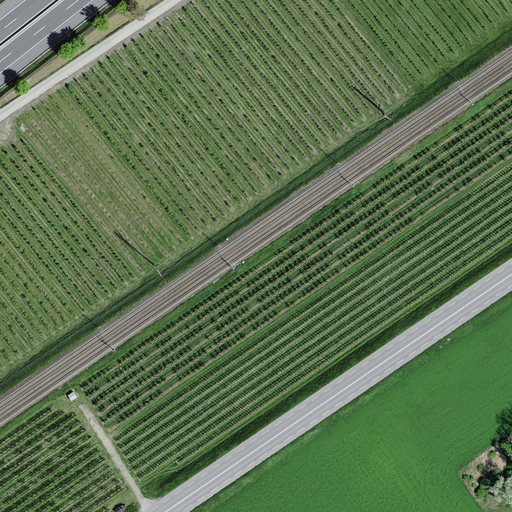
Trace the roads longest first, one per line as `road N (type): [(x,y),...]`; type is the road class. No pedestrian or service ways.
road 1 (primary): [(511,274),(166,511)]
road 2 (unclassified): [(174,0),(0,116)]
